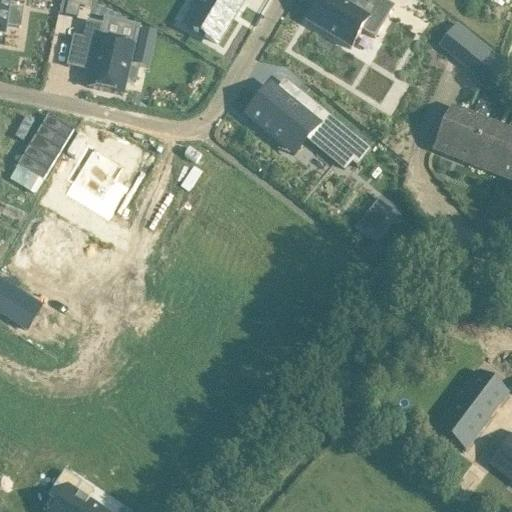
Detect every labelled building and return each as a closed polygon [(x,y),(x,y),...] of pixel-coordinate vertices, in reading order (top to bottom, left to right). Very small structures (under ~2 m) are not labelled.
[(0,0),(0,37),(5,38),(6,27),(20,29),(22,11),(9,9),(10,0),(0,0)] [(202,0),(186,26),(217,45),(241,4),(234,0),(202,0)] [(334,0),(321,0),(307,24),(351,50),(362,32),(375,40),(393,9),(378,0),(349,0),(347,4),(343,2),(341,4),(334,0)] [(74,39),(67,68),(93,73),(89,89),(123,97),(126,85),(135,87),(139,69),(129,67),(134,48),(101,41),(104,28),(88,24),(84,41),(74,39)] [(498,95),(511,76),(511,70),(456,25),(440,48),(498,95)] [(140,65),(136,98),(188,104),(190,90),(165,87),(167,68),(140,65)] [(261,101),(247,118),(285,150),(297,135),(306,143),(308,141),(344,171),(350,164),(357,169),(371,152),(300,94),(290,106),(275,93),(270,100),(266,96),(261,101)] [(511,134),(496,128),(452,110),(442,133),(435,152),(511,182),(511,134)] [(48,118),(17,168),(43,184),(74,134),(48,118)] [(65,195),(107,221),(127,189),(125,187),(115,181),(122,170),(123,167),(113,161),(93,149),(65,195)] [(168,169),(146,205),(160,214),(161,215),(164,210),(190,225),(199,210),(201,211),(209,198),(208,196),(217,182),(189,165),(186,170),(182,177),(175,173),(168,169)] [(381,201),(355,232),(368,242),(393,211),(381,201)] [(298,267),(270,297),(296,321),(310,305),(324,317),(343,296),(329,284),(338,274),(312,251),(310,253),(300,244),(288,258),(298,267)] [(0,282),(0,315),(25,331),(40,308),(0,282)] [(479,374),(449,415),(460,424),(451,437),(467,449),(464,453),(465,453),(508,396),(479,374)] [(110,410),(93,435),(97,437),(109,446),(99,462),(98,462),(144,493),(162,466),(134,447),(142,435),(143,436),(144,435),(130,426),(127,423),(129,420),(110,407),(109,409),(110,410)] [(511,437),(489,468),(491,470),(495,464),(511,476),(511,437)] [(472,464),(457,485),(467,492),(482,472),(472,464)] [(57,503),(50,511),(100,511),(73,494),(81,483),(62,471),(46,496),(57,503)]
